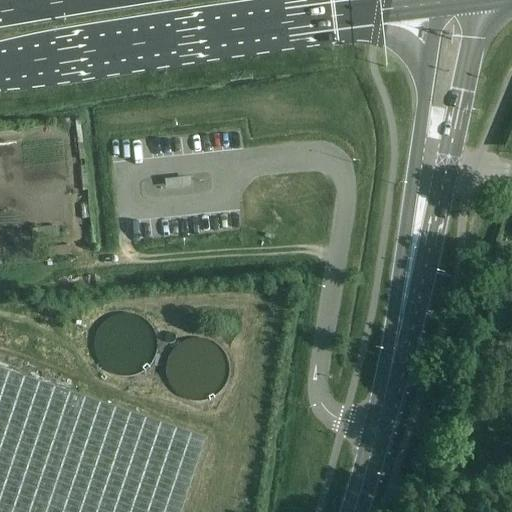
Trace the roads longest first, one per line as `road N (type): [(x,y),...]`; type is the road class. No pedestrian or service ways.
road 1 (primary): [(0,68),(437,4)]
road 2 (secondary): [(375,433),(409,252)]
road 3 (secondary): [(441,164),(478,0)]
road 4 (secondary): [(437,4),(413,162)]
